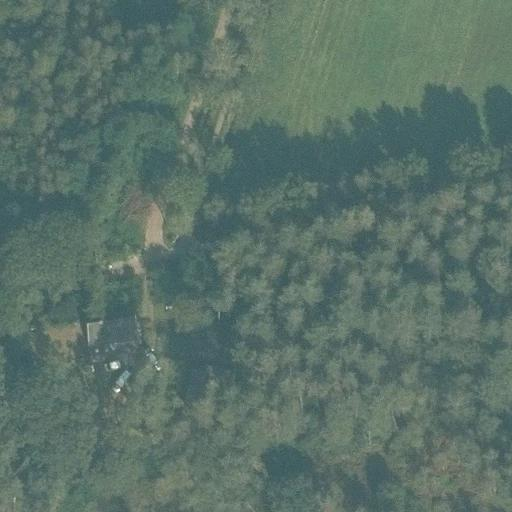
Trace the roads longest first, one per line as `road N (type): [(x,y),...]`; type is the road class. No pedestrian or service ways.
road 1 (track): [(511,202),(183,267)]
road 2 (track): [(156,273),(195,99),(230,0)]
road 3 (track): [(156,273),(0,310)]
